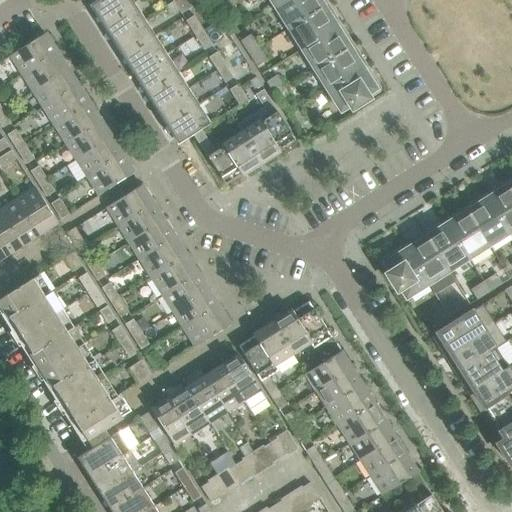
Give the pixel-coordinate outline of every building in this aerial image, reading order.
[(134,4),(131,0),(98,0),(89,6),(101,25),(134,4)] [(196,5),(193,0),(176,0),(173,2),(181,14),(196,5)] [(271,0),(277,9),(290,0),(271,0)] [(290,29),(325,6),(321,0),(290,0),(277,9),(290,29)] [(144,20),(134,4),(101,25),(111,41),(144,20)] [(302,49),(340,25),(335,16),(331,15),(325,6),(290,29),(302,49)] [(203,31),(194,16),(186,21),(195,36),(203,31)] [(238,31),(230,18),(221,24),(230,37),(238,31)] [(155,36),(144,20),(111,41),(122,57),(155,36)] [(315,69),(351,47),(345,37),(346,34),(340,25),(302,49),(315,69)] [(212,45),(203,31),(195,36),(204,51),(212,45)] [(23,75),(57,53),(45,34),(11,56),(23,75)] [(259,48),(250,35),(240,42),(248,54),(259,48)] [(166,54),(155,36),(122,57),(133,75),(166,54)] [(328,90),(366,66),(360,57),(357,56),(351,47),(315,69),(328,90)] [(267,60),(259,48),(248,54),(257,67),(267,60)] [(33,91),(67,69),(57,53),(23,75),(33,91)] [(225,66),(217,53),(209,58),(217,71),(225,66)] [(178,73),(166,54),(133,75),(145,94),(178,73)] [(233,78),(225,66),(217,71),(225,83),(233,78)] [(379,92),(380,88),(373,77),(369,76),(364,68),(366,67),(366,66),(328,90),(341,111),(350,105),(352,109),(379,92)] [(43,107),(78,85),(67,69),(33,91),(43,107)] [(188,89),(178,73),(145,94),(155,110),(188,89)] [(285,88),(276,76),(266,82),(274,95),(285,88)] [(55,126),(89,104),(78,85),(43,107),(55,126)] [(247,101),(238,85),(229,90),(239,106),(247,101)] [(293,101),(285,88),(274,95),(282,108),(293,101)] [(198,105),(188,89),(155,110),(165,126),(198,105)] [(295,140),(268,97),(263,90),(256,95),(264,108),(255,113),(278,151),(278,152),(294,142),(294,141),(295,140)] [(66,144),(101,122),(89,104),(55,126),(66,144)] [(214,151),(201,130),(210,124),(198,105),(165,126),(178,145),(193,135),(207,156),(214,151)] [(306,122),(297,109),(287,115),(296,128),(306,122)] [(11,123),(3,110),(0,112),(0,124),(2,128),(11,123)] [(278,151),(255,113),(237,125),(242,133),(241,134),(261,164),(274,156),(273,155),(278,151)] [(77,160),(111,138),(101,122),(66,144),(77,160)] [(24,145),(15,130),(7,135),(16,150),(24,145)] [(261,164),(241,134),(222,146),(222,147),(224,145),(242,174),(248,171),(248,172),(261,164)] [(87,176),(121,154),(111,138),(77,160),(87,176)] [(0,152),(8,147),(3,139),(0,140),(0,152)] [(34,159),(24,145),(16,150),(26,165),(34,159)] [(224,145),(222,147),(214,151),(207,156),(225,185),(226,184),(227,185),(243,174),(242,174),(224,145)] [(0,167),(1,169),(16,159),(11,151),(0,157),(0,167)] [(99,195),(133,173),(121,154),(87,176),(99,195)] [(46,179),(38,167),(30,172),(38,184),(46,179)] [(54,192),(46,179),(38,184),(46,197),(54,192)] [(511,230),(511,192),(505,182),(497,187),(496,191),(487,197),(509,233),(511,230)] [(119,227),(154,205),(141,186),(107,208),(119,227)] [(57,223),(35,188),(16,201),(38,235),(57,223)] [(509,233),(487,197),(477,203),(473,202),(465,208),(489,245),(509,233)] [(69,214),(59,199),(51,204),(61,220),(69,214)] [(38,235),(16,201),(0,210),(0,211),(22,246),(38,235)] [(129,243),(164,221),(154,205),(119,227),(129,243)] [(489,245),(465,208),(456,213),(455,217),(446,223),(468,258),(489,245)] [(22,246),(0,211),(0,247),(5,256),(22,246)] [(140,259),(174,237),(164,221),(129,243),(140,259)] [(468,258),(446,223),(437,228),(433,228),(424,233),(448,271),(468,258)] [(84,244),(75,228),(66,233),(76,249),(84,244)] [(448,271),(424,233),(415,239),(415,242),(405,248),(428,284),(448,271)] [(151,277),(186,255),(174,237),(140,259),(151,277)] [(428,284),(405,248),(396,254),(392,253),(381,260),(380,264),(397,291),(401,289),(407,297),(428,284)] [(97,263),(89,251),(81,256),(89,269),(97,263)] [(82,266),(73,253),(65,258),(74,271),(82,266)] [(163,295),(197,274),(186,255),(151,277),(163,295)] [(105,276),(97,263),(89,269),(97,281),(105,276)] [(96,288),(86,274),(78,279),(87,293),(96,288)] [(173,312),(208,290),(197,274),(163,295),(173,312)] [(502,284),(496,274),(483,282),(490,292),(502,284)] [(110,401),(77,348),(33,279),(0,299),(0,303),(89,443),(104,434),(106,432),(109,438),(109,437),(104,429),(131,412),(120,394),(110,401)] [(490,292),(483,282),(470,290),(477,300),(490,292)] [(119,298),(110,283),(101,288),(111,303),(119,298)] [(105,303),(96,288),(87,293),(97,308),(105,303)] [(183,328),(218,306),(208,290),(173,312),(183,328)] [(128,312),(119,298),(111,303),(120,318),(128,312)] [(462,310),(456,300),(443,308),(449,318),(462,310)] [(341,352),(309,302),(307,303),(291,313),(310,343),(314,349),(324,342),(334,357),(341,352)] [(450,353),(495,325),(482,305),(437,333),(450,353)] [(115,319),(107,306),(99,311),(107,324),(115,319)] [(196,347),(230,325),(218,306),(183,328),(196,347)] [(449,318),(443,308),(430,316),(437,326),(449,318)] [(310,343),(291,313),(286,316),(285,315),(273,323),(292,354),(310,343)] [(141,332),(133,320),(125,325),(133,337),(141,332)] [(292,354),(273,323),(260,331),(261,333),(256,336),(275,365),(292,354)] [(498,348),(497,348),(506,342),(495,325),(450,353),(461,372),(498,348)] [(128,340),(120,326),(112,331),(120,345),(128,340)] [(149,345),(141,332),(133,337),(141,350),(149,345)] [(269,377),(279,371),(275,365),(256,336),(238,347),(279,410),(286,405),(269,377)] [(137,353),(128,340),(120,345),(129,358),(137,353)] [(473,390),(510,367),(498,348),(461,372),(473,390)] [(163,367),(153,352),(145,357),(155,373),(163,367)] [(327,384),(351,369),(341,352),(334,357),(307,375),(317,391),(327,384)] [(266,400),(238,356),(220,367),(242,402),(244,401),(250,410),(266,400)] [(151,375),(142,361),(128,369),(137,384),(151,375)] [(242,402),(220,367),(203,378),(225,413),(242,402)] [(484,408),(507,394),(511,390),(511,370),(510,367),(473,390),(484,408)] [(328,408),(362,386),(351,369),(327,384),(317,391),(328,408)] [(225,413),(203,378),(186,389),(208,423),(225,413)] [(339,425),(373,404),(362,386),(328,408),(339,425)] [(208,423),(186,389),(169,400),(190,434),(208,423)] [(511,465),(511,402),(507,394),(484,408),(504,439),(497,444),(511,466),(511,465)] [(190,434),(169,400),(152,410),(174,445),(190,434)] [(350,443),(384,421),(373,404),(339,425),(350,443)] [(299,426),(291,412),(283,417),(292,431),(299,426)] [(157,428),(148,413),(139,418),(149,434),(157,428)] [(361,460),(395,438),(384,421),(350,443),(361,460)] [(308,439),(299,426),(292,431),(300,444),(308,439)] [(122,456),(109,437),(109,438),(106,432),(104,434),(89,443),(92,448),(77,458),(89,477),(122,456)] [(287,433),(277,439),(278,441),(287,454),(297,448),(287,433)] [(170,448),(162,435),(153,441),(162,454),(170,448)] [(372,477),(406,456),(395,438),(361,460),(372,477)] [(287,454),(278,441),(271,445),(280,459),(287,454)] [(280,459),(271,445),(265,449),(273,463),(280,459)] [(322,461),(313,447),(305,452),(314,466),(322,461)] [(178,461),(170,448),(162,454),(170,466),(178,461)] [(132,473),(122,456),(89,477),(99,494),(132,473)] [(411,478),(418,473),(406,456),(372,477),(383,495),(411,478)] [(331,474),(322,461),(314,466),(323,479),(331,474)] [(252,476),(244,463),(237,467),(245,480),(252,476)] [(245,480),(237,467),(230,471),(239,485),(245,480)] [(192,483),(183,468),(174,474),(184,488),(192,483)] [(229,469),(217,477),(228,494),(240,486),(239,485),(230,471),(229,469)] [(142,489),(132,473),(99,494),(109,509),(142,489)] [(442,511),(418,473),(411,478),(425,500),(416,504),(414,505),(418,511),(442,511)] [(344,495),(335,481),(327,486),(336,500),(344,495)] [(201,497),(192,483),(184,488),(193,503),(201,497)] [(218,498),(208,483),(201,487),(210,503),(218,498)] [(319,498),(310,483),(302,488),(312,503),(319,498)] [(146,511),(154,507),(142,489),(109,509),(110,511),(146,511)] [(346,511),(353,508),(344,495),(336,500),(343,511),(346,511)] [(287,511),(281,501),(274,506),(277,511),(287,511)]
